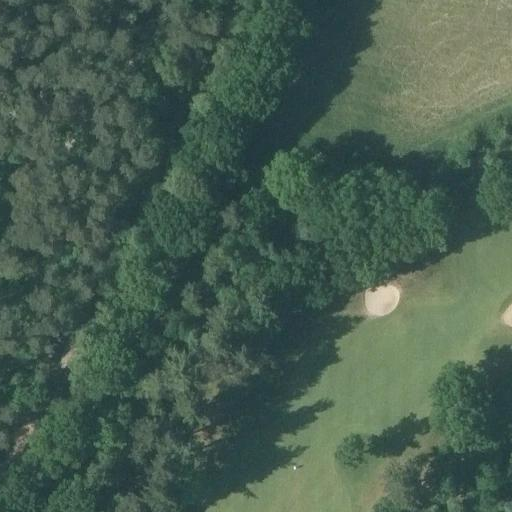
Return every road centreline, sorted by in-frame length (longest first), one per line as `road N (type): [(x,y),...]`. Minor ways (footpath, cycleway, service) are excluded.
road 1 (track): [(48,511),(300,0)]
road 2 (unknown): [(0,490),(236,0)]
